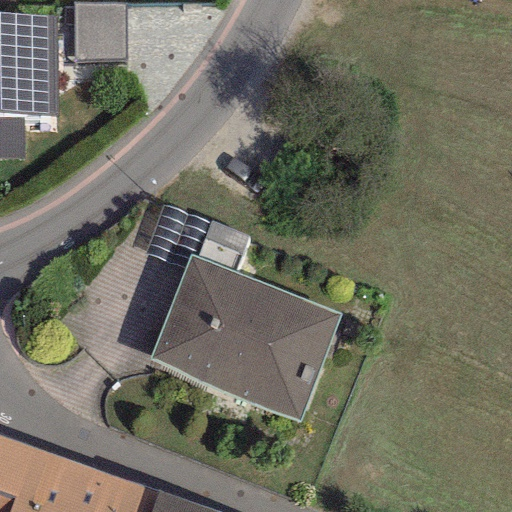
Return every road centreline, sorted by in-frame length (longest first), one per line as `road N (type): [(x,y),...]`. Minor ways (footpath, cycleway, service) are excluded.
road 1 (unclassified): [(0,261),(135,178),(250,37),(267,0)]
road 2 (residential): [(0,401),(252,511)]
